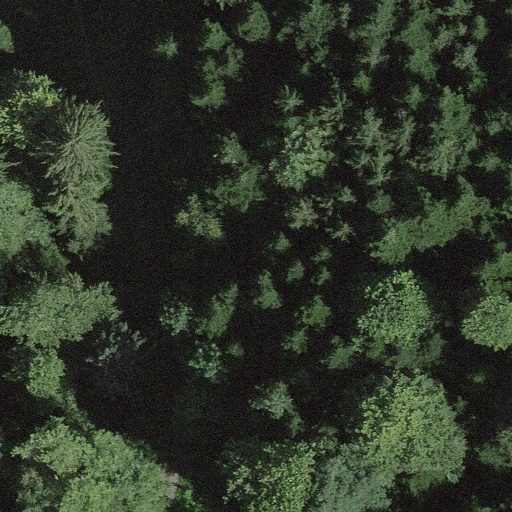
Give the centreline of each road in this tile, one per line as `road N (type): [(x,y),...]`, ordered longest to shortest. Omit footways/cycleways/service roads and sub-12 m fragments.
road 1 (track): [(127,152),(178,481),(172,511)]
road 2 (track): [(132,0),(127,152)]
